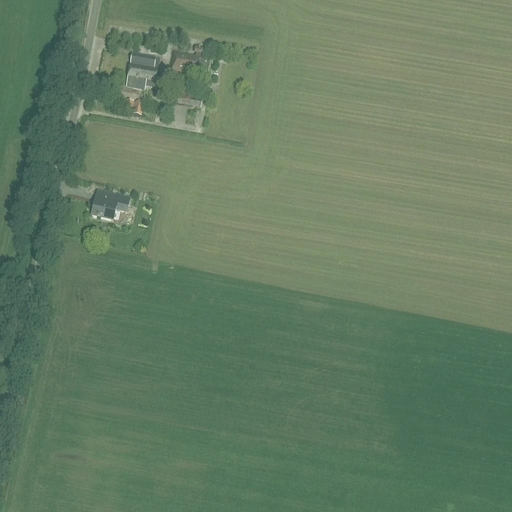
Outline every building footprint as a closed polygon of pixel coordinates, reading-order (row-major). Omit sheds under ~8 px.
[(195,55),(195,58),(173,54),(169,75),(185,78),(186,76),(198,78),(198,74),(207,76),(210,61),(201,60),(201,58),(199,58),(199,56),(204,56),(205,48),(196,47),(194,55),(195,55)] [(132,56),(126,87),(144,90),(145,86),(156,88),(160,68),(159,68),(160,62),(155,61),(155,60),(132,56)] [(201,101),(199,100),(191,99),(191,98),(188,98),(189,93),(178,91),(175,91),(173,104),(175,105),(190,107),(190,106),(197,108),(200,108),(201,101)] [(132,110),(133,104),(133,103),(126,101),(125,110),(125,111),(132,112),(132,110)] [(135,104),(133,104),(132,110),(133,111),(133,115),(140,116),(142,104),(135,103),(135,104)] [(72,188),(81,181),(72,169),(63,176),(72,188)] [(97,192),(95,202),(91,217),(113,222),(115,211),(126,213),(129,200),(110,195),(97,192)]
